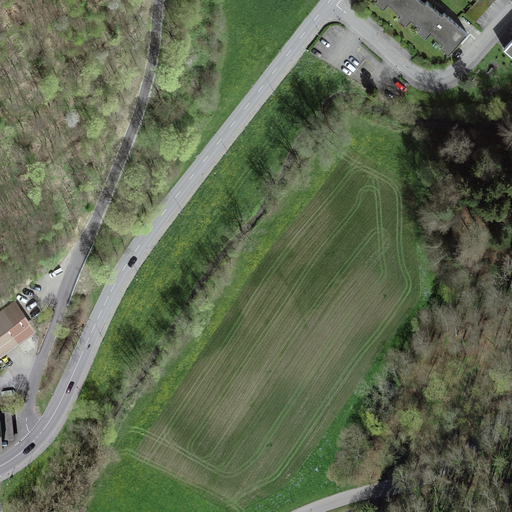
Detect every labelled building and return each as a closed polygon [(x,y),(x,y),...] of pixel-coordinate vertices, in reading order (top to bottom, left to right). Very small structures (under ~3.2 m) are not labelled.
[(375,0),(383,8),(388,3),(400,14),(398,17),(397,19),(404,25),(405,24),(406,24),(411,19),(425,4),(420,0),(375,0)] [(477,0),(474,4),(483,13),(494,0),(477,0)] [(427,1),(425,4),(411,19),(420,27),(417,30),(418,30),(417,32),(424,38),(425,37),(430,32),(442,43),(440,46),(440,47),(440,48),(447,54),(467,33),(444,12),(442,14),(427,1)] [(474,4),(465,13),(475,21),(483,13),(474,4)] [(0,313),(0,350),(32,328),(14,303),(0,313)]
